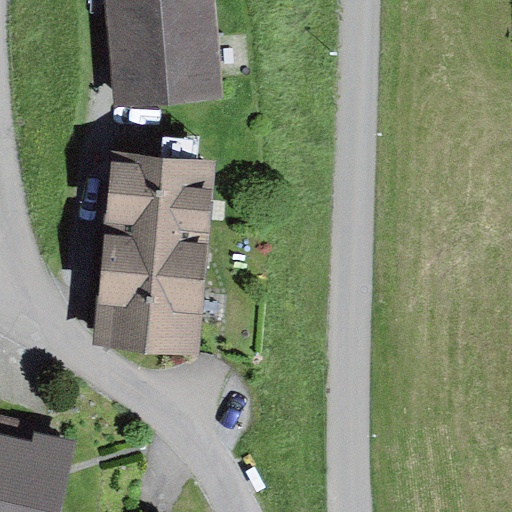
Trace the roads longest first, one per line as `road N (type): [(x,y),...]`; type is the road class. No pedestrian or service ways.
road 1 (unclassified): [(368,0),(357,511)]
road 2 (residential): [(235,511),(214,461),(189,430),(28,308),(0,276)]
